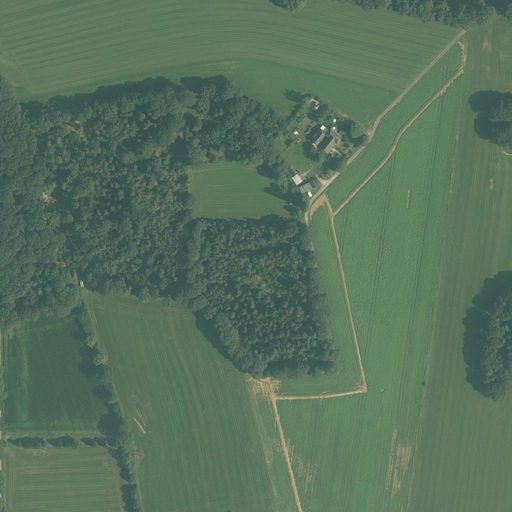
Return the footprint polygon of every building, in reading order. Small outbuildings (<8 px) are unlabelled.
[(299,115),(301,116),(297,121),(302,125),(308,118),(301,112),(299,115)] [(311,138),(318,145),(325,137),(335,145),(337,142),(337,143),(342,137),(331,128),(327,133),(320,127),(311,138)] [(283,134),(291,141),(295,136),(287,129),(283,134)] [(325,137),(318,145),(328,153),(335,145),(325,137)] [(297,174),(291,165),(285,168),(291,177),(297,174)] [(297,185),(302,181),(297,174),(292,177),(297,185)] [(313,188),(319,185),(315,178),(309,182),(313,188)]
